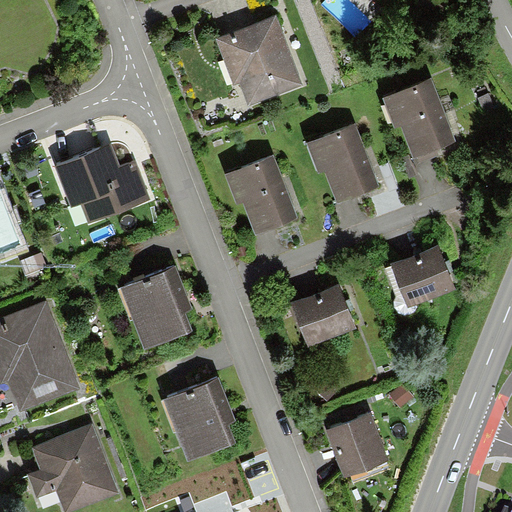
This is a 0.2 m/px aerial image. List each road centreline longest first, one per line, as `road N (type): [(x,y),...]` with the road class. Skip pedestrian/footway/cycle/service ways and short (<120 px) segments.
road 1 (residential): [(308,511),(141,85)]
road 2 (residential): [(0,138),(141,85)]
road 3 (tertiary): [(511,304),(464,422)]
